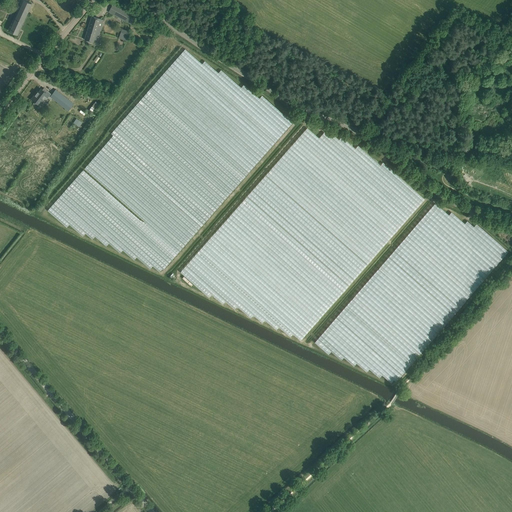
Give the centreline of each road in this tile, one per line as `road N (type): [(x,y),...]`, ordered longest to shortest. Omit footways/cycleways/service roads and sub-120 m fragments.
road 1 (unclassified): [(511,222),(453,203),(363,135),(288,99),(134,0)]
road 2 (unclassified): [(155,511),(0,329)]
road 3 (tertiary): [(0,111),(92,0)]
